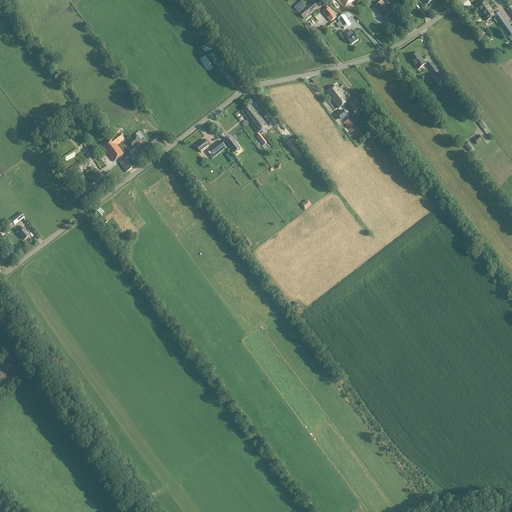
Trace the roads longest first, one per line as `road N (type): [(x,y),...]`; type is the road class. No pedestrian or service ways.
road 1 (unclassified): [(0,277),(244,91),(380,55),(465,0)]
road 2 (track): [(335,68),(511,302)]
road 3 (unclassified): [(141,511),(0,305)]
